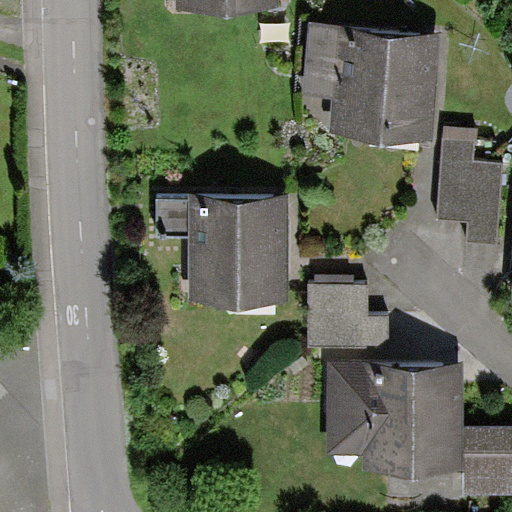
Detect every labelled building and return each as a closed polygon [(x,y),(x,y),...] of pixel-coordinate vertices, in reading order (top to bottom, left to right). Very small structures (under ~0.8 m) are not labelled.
[(440,24),(310,15),(305,86),(332,88),(330,123),(432,130),(440,24)] [(475,120),(443,119),(440,209),(470,210),(469,235),(499,236),(502,159),(474,158),(475,120)] [(288,291),(288,188),(156,189),(156,231),(187,231),(188,292),(288,291)] [(367,280),(313,278),(311,337),(389,340),(389,309),(366,309),(367,280)] [(462,357),(329,356),(328,448),(367,448),(366,462),(460,462),(460,487),(511,487),(511,421),(462,421),(462,357)]
